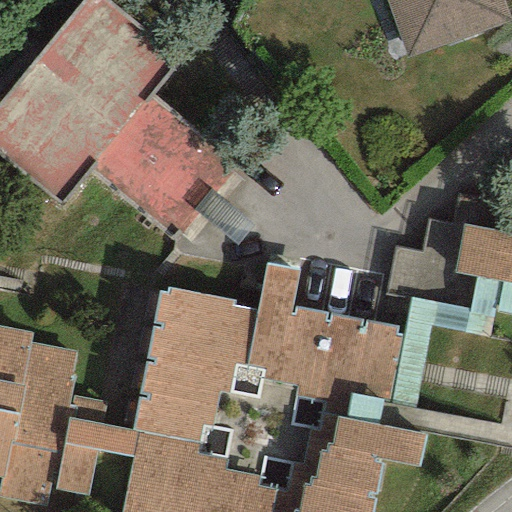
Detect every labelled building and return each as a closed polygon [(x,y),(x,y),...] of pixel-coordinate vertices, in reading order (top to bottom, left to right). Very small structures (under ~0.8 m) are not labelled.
[(385,0),(407,58),(509,22),(502,0),(385,0)] [(172,65),(93,1),(0,116),(0,154),(62,205),(88,173),(171,240),(225,172),(140,105),(172,65)] [(511,239),(427,222),(420,256),(399,251),(390,293),(414,298),(405,342),(386,434),(404,437),(427,328),(491,341),(496,316),(511,318),(511,239)] [(252,316),(161,299),(134,444),(131,460),(120,511),(374,511),(382,472),(410,477),(416,444),(404,437),(386,434),(405,342),(394,340),(395,332),(296,313),(304,274),(261,266),(252,316)] [(0,502),(42,510),(45,494),(83,501),(91,453),(131,460),(134,444),(90,436),(94,410),(60,404),(68,360),(23,352),(25,340),(0,335),(0,502)]
